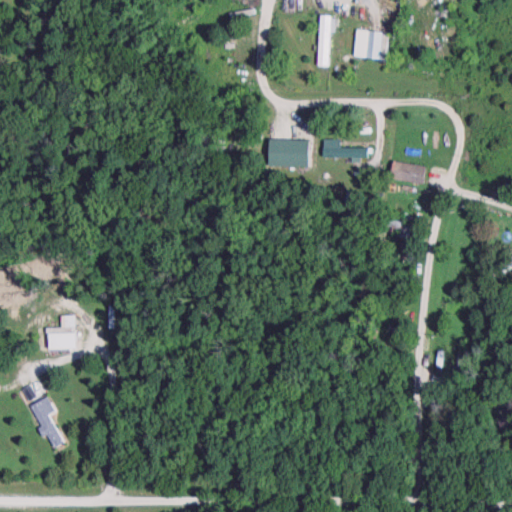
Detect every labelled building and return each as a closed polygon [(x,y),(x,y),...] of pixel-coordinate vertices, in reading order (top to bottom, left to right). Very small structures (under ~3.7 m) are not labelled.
[(331,19),(320,19),(319,70),(330,70),(331,19)] [(354,61),(386,63),(389,36),(357,33),(354,61)] [(342,151),(342,142),(324,142),(324,161),(369,161),(369,151),(342,151)] [(428,169),(395,165),(392,182),(425,187),(428,169)] [(415,230),(407,227),(403,239),(412,242),(415,230)] [(78,331),(41,332),(42,353),(78,352),(78,331)] [(466,351),(458,351),(457,379),(465,379),(466,351)] [(51,417),(53,416),(46,401),(32,407),(52,454),(65,449),(51,417)] [(511,431),(511,418),(499,418),(499,431),(511,431)]
